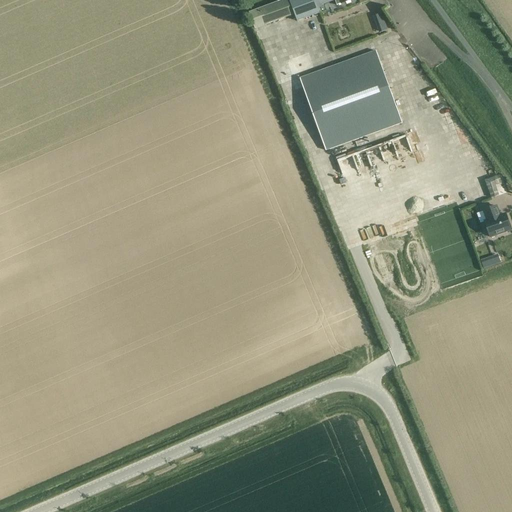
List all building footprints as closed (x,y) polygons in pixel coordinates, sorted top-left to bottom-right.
[(286,0),(249,14),(255,29),(294,14),(297,22),(319,13),(317,6),(314,0),(286,0)] [(402,123),(376,52),(300,79),(326,151),(402,123)] [(498,176),(485,181),(491,197),(496,195),(492,184),(500,181),(498,176)] [(511,211),(506,213),(505,210),(507,209),(504,203),(492,207),(496,217),(493,218),(498,234),(511,228),(511,211)] [(483,262),(481,262),(483,268),(484,268),(485,268),(500,262),(498,256),(483,262)]
